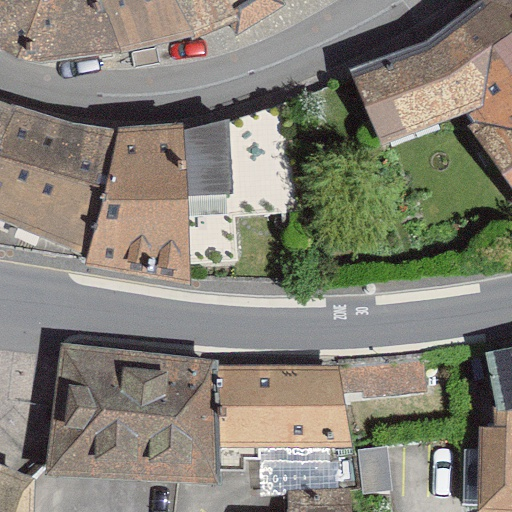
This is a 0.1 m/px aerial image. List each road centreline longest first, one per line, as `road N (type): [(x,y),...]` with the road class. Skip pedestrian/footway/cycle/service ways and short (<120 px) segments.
road 1 (secondary): [(0,288),(220,331),(371,327),(511,308)]
road 2 (residential): [(0,70),(37,86),(245,72),(359,0)]
